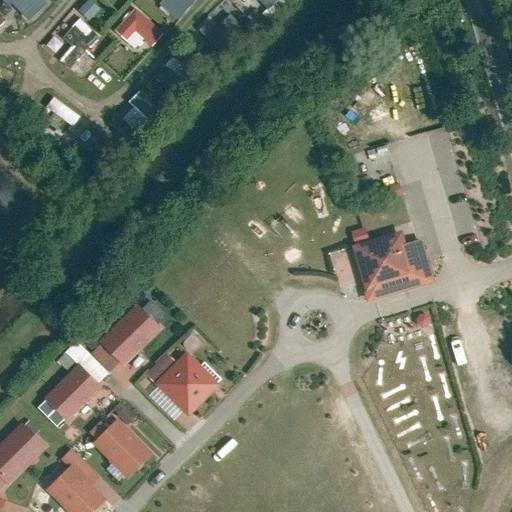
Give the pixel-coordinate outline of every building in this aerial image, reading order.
[(5,0),(28,23),(47,5),(42,0),(5,0)] [(163,0),(159,4),(179,21),(196,0),(163,0)] [(212,52),(250,29),(234,0),(195,23),(212,52)] [(89,2),(81,13),(90,20),(98,9),(89,2)] [(141,58),(163,33),(135,8),(113,32),(141,58)] [(72,47),(60,61),(70,70),(100,36),(79,18),(62,38),(72,47)] [(61,40),(52,55),(60,60),(70,45),(61,40)] [(174,57),(165,66),(170,71),(159,81),(171,93),(191,74),(174,57)] [(72,127),(80,117),(54,97),(46,107),(72,127)] [(140,98),(121,118),(143,140),(163,120),(140,98)] [(464,193),(447,128),(389,143),(400,186),(443,175),(444,180),(445,180),(449,197),(464,193)] [(399,234),(354,246),(368,298),(430,282),(419,241),(402,246),(399,234)] [(160,330),(139,308),(99,346),(120,368),(160,330)] [(208,389),(184,363),(158,386),(183,412),(208,389)] [(97,391),(75,369),(48,396),(71,418),(97,391)] [(113,410),(127,425),(137,415),(122,401),(113,410)] [(147,456),(117,423),(97,443),(129,474),(147,456)] [(27,425),(0,454),(0,478),(10,487),(49,444),(27,425)] [(91,511),(102,500),(72,472),(52,493),(73,511),(91,511)] [(0,497),(0,511),(25,511),(27,509),(8,504),(9,500),(0,497)]
